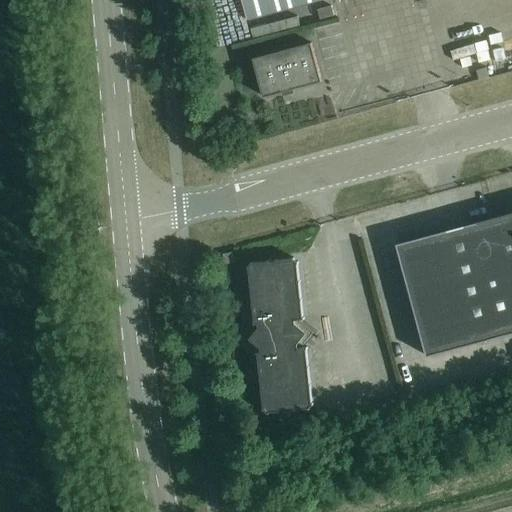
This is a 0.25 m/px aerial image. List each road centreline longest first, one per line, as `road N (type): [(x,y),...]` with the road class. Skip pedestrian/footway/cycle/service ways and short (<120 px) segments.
road 1 (unclassified): [(128,221),(511,120)]
road 2 (unclassified): [(163,511),(128,221)]
road 3 (unclassified): [(128,221),(102,0)]
